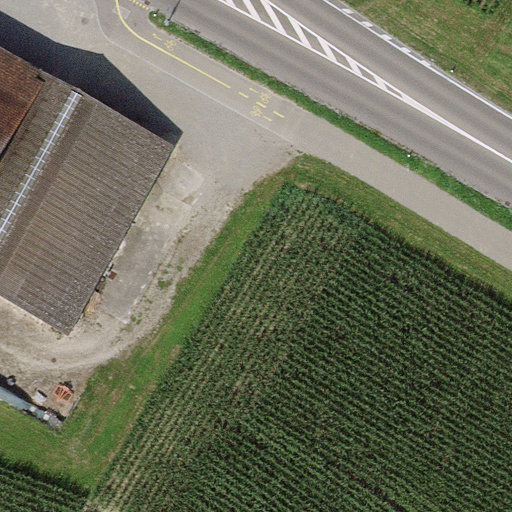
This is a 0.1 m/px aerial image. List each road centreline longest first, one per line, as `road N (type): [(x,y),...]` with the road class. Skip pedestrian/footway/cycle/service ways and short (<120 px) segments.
road 1 (primary): [(181,0),(331,84),(459,131)]
road 2 (primary): [(459,131),(353,39),(294,0)]
